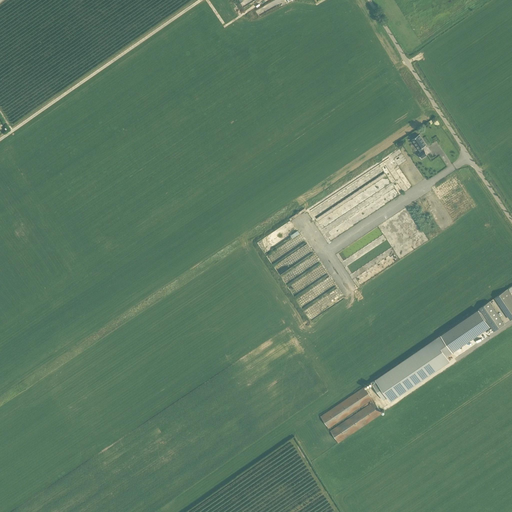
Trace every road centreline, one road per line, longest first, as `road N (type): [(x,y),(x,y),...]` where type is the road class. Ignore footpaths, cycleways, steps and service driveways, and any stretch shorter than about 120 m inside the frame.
road 1 (unclassified): [(511,221),(369,0)]
road 2 (track): [(0,140),(206,0)]
